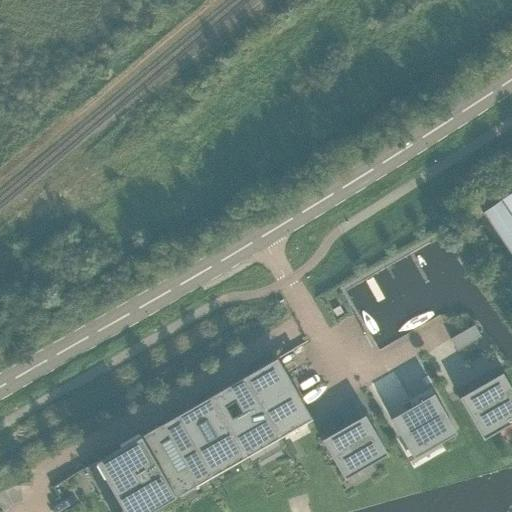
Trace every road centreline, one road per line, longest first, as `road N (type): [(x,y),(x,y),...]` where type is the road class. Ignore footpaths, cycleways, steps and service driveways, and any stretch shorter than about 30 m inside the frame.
road 1 (residential): [(308,318),(48,468),(27,511)]
road 2 (secondary): [(0,387),(260,236)]
road 3 (secondary): [(260,236),(511,76)]
road 4 (residential): [(308,318),(347,377),(435,327)]
